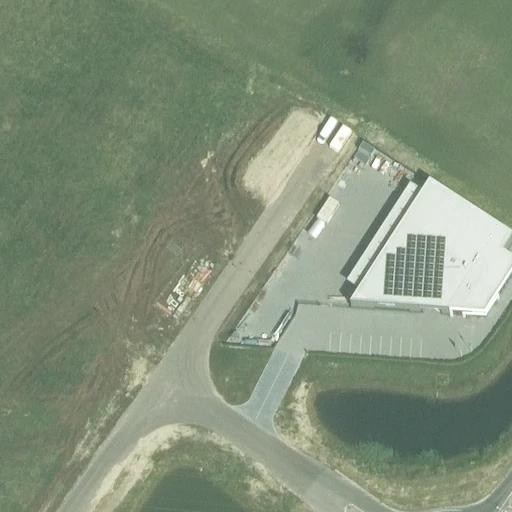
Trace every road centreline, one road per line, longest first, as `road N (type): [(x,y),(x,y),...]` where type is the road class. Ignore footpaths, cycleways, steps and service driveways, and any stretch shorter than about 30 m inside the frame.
road 1 (unclassified): [(427,0),(170,380)]
road 2 (unclassified): [(331,495),(170,380)]
road 3 (unclassified): [(170,380),(78,511)]
